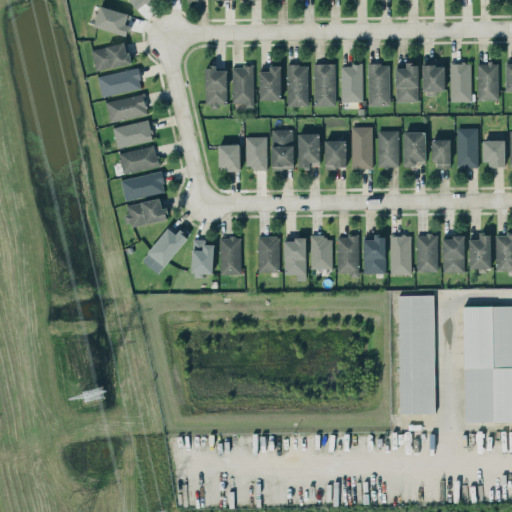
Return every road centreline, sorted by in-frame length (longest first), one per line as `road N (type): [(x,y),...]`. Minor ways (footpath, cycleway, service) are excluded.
road 1 (residential): [(511,29),(166,33)]
road 2 (residential): [(208,202),(511,198)]
road 3 (residential): [(166,33),(208,202)]
